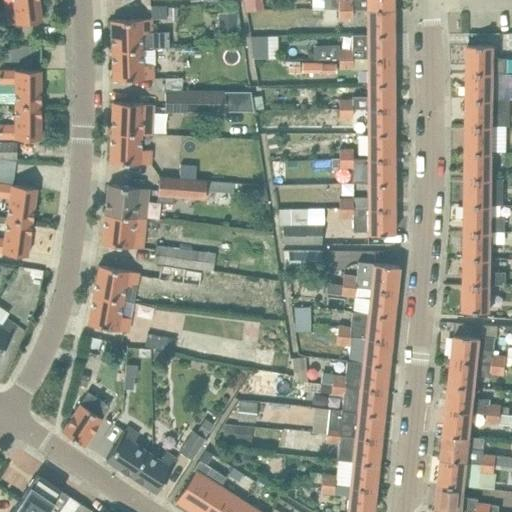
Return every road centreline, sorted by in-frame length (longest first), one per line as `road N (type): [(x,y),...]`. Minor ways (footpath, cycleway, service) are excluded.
road 1 (residential): [(400,511),(431,197),(426,0)]
road 2 (residential): [(9,416),(60,329),(77,239),(80,0)]
road 3 (unclassified): [(144,511),(9,416)]
